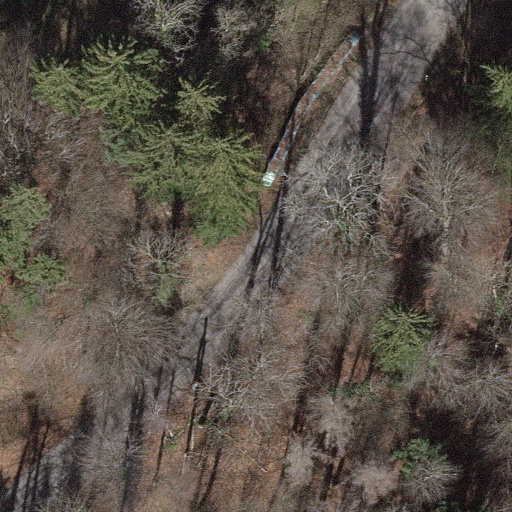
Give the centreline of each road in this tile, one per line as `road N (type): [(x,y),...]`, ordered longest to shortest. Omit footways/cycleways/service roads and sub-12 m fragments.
road 1 (tertiary): [(7,511),(202,334),(331,177),(445,0)]
road 2 (track): [(331,177),(415,159),(511,77)]
